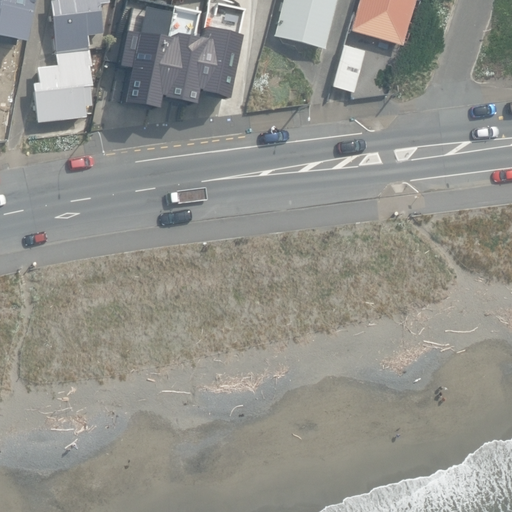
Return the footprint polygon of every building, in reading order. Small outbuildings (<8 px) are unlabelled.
[(0,0),(0,67),(15,70),(27,0),(0,0)] [(31,86),(36,125),(85,119),(83,108),(90,107),(88,89),(91,88),(85,53),(89,52),(87,38),(102,36),(98,7),(108,5),(106,0),(54,0),(55,3),(49,3),(56,68),(36,70),(37,85),(31,86)] [(116,69),(108,103),(121,106),(121,108),(154,115),(156,103),(191,110),(194,98),(225,104),(239,39),(237,39),(242,12),(241,12),(232,10),(234,3),(219,0),(207,0),(205,10),(198,8),(197,15),(172,10),(170,10),(125,0),(123,0),(116,37),(123,38),(116,69)] [(281,0),(272,39),(323,52),(335,0),(281,0)] [(358,0),(349,33),(401,48),(414,0),(358,0)] [(331,88),(352,94),(364,53),(342,47),(331,88)]
